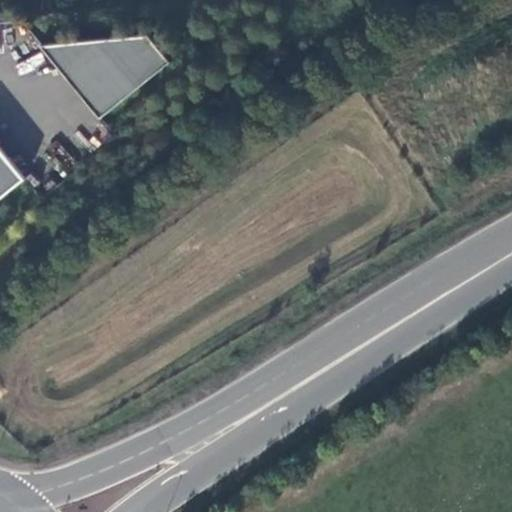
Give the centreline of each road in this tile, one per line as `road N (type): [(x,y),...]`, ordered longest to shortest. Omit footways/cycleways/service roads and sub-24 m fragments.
road 1 (primary): [(511,256),(267,412)]
road 2 (primary): [(267,412),(63,488),(1,495)]
road 3 (primary): [(147,511),(267,412)]
